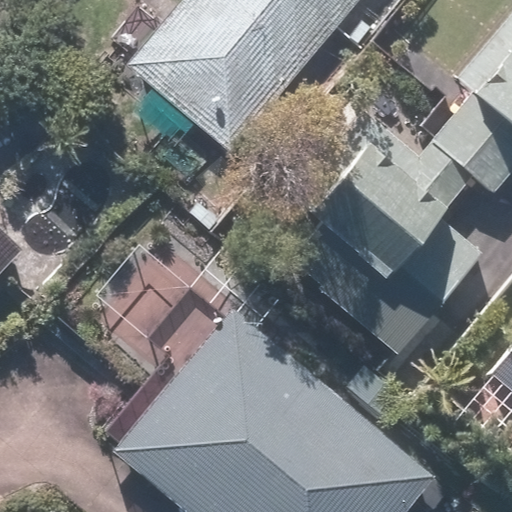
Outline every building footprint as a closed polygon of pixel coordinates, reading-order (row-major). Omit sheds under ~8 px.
[(229,154),(358,0),(180,0),(124,67),(229,154)] [(511,8),(452,79),(468,93),(414,157),(359,110),(327,147),(350,166),(306,218),(316,226),(283,266),(394,358),(481,256),(436,218),(470,178),(491,195),(511,171),(511,8)] [(0,231),(0,277),(23,254),(0,231)] [(105,458),(171,511),(401,511),(431,477),(226,310),(105,458)] [(511,343),(485,375),(511,396),(511,343)]
